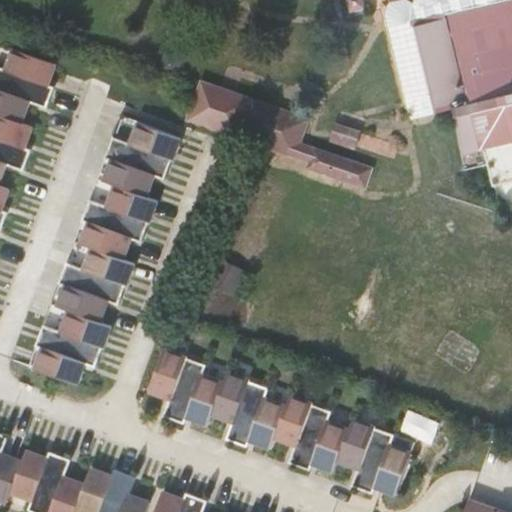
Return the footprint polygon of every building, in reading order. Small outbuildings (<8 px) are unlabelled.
[(348,0),(352,12),(367,9),(364,0),(348,0)] [(511,0),(400,0),(390,2),(386,13),(411,120),(455,109),(457,121),(466,158),(469,171),(490,166),(495,186),(511,182),(511,0)] [(47,108),(55,87),(48,84),(56,64),(15,49),(7,70),(0,67),(0,233),(1,234),(8,212),(2,210),(10,189),(0,185),(0,182),(6,164),(24,171),(32,150),(25,148),(33,127),(22,123),(30,102),(47,108)] [(167,52),(160,69),(177,76),(184,59),(167,52)] [(301,144),(309,119),(202,82),(188,121),(309,162),(308,167),(365,187),(372,168),(301,144)] [(123,116),(115,136),(133,143),(140,123),(123,116)] [(362,131),(337,122),(331,139),(356,147),(362,131)] [(85,363),(96,367),(112,326),(101,322),(109,301),(119,305),(135,263),(124,259),(132,238),(142,242),(158,200),(147,196),(155,175),(165,179),(181,137),(140,123),(133,143),(115,136),(108,157),(114,160),(107,181),(117,185),(110,206),(92,199),(85,220),(92,222),(84,244),(94,247),(86,269),(69,262),(61,283),(68,286),(60,306),(71,310),(63,332),(46,325),(38,346),(45,349),(37,369),(77,384),(85,363)] [(108,157),(92,199),(110,206),(117,185),(107,181),(114,160),(108,157)] [(92,222),(85,220),(69,262),(86,269),(94,247),(84,244),(92,222)] [(68,286),(61,283),(46,325),(63,332),(71,310),(60,306),(68,286)] [(45,349),(38,346),(31,367),(37,369),(45,349)] [(207,365),(166,350),(150,390),(171,398),(164,416),(185,424),(188,417),(209,424),(213,414),(234,421),(227,439),(248,447),(250,440),(272,448),(276,437),(297,445),(290,463),(311,470),(314,463),(334,471),(338,461),(359,468),(352,486),(374,494),(376,487),(397,495),(412,453),(391,446),(395,435),(353,419),(349,430),(329,422),(332,412),(291,396),(287,406),(266,399),(270,388),(228,373),(224,384),(203,376),(207,365)] [(29,510),(33,511),(76,511),(77,510),(82,511),(147,511),(150,503),(129,495),(136,477),(115,470),(113,476),(92,468),(86,485),(65,477),(72,461),(50,453),(48,459),(27,451),(23,462),(2,454),(9,437),(0,433),(0,499),(8,502),(12,491),(33,499),(29,510)] [(203,511),(208,501),(187,492),(184,500),(165,492),(156,511),(203,511)] [(497,511),(470,502),(467,508),(478,511),(497,511)]
